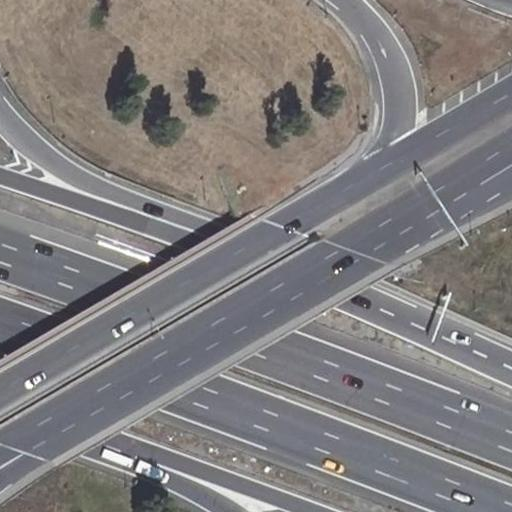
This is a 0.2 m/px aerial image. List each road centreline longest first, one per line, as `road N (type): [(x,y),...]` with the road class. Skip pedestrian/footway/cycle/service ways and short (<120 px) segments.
road 1 (motorway): [(511,444),(0,256)]
road 2 (motorway): [(0,325),(504,511)]
road 3 (primary): [(373,178),(0,390)]
road 4 (primary): [(87,401),(401,215)]
road 5 (motorway): [(265,266),(210,229),(56,166),(0,109)]
road 6 (motorway): [(265,266),(0,175)]
road 7 (motorway): [(511,375),(265,266)]
road 8 (motorway): [(351,0),(388,54),(399,90),(392,144),(373,178)]
road 9 (motorway): [(135,448),(308,511)]
road 10 (primary): [(511,95),(373,178)]
road 11 (motorway): [(0,401),(135,448)]
road 12 (primary): [(401,215),(511,146)]
